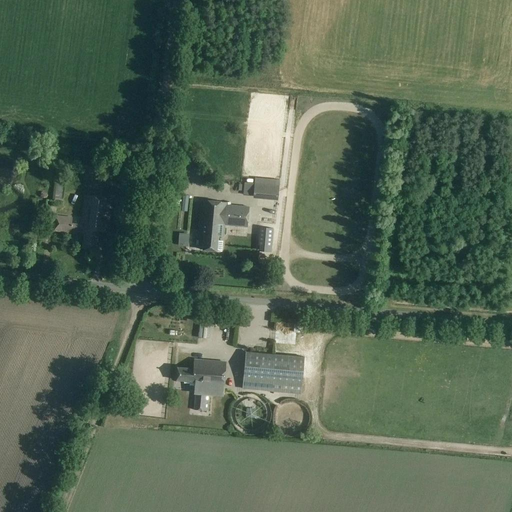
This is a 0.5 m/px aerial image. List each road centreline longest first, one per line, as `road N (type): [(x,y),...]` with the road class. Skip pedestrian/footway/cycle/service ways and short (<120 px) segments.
road 1 (unclassified): [(511,323),(138,291)]
road 2 (unclassified): [(138,291),(175,0)]
road 3 (track): [(57,511),(138,291)]
road 4 (unclassified): [(138,291),(0,273)]
